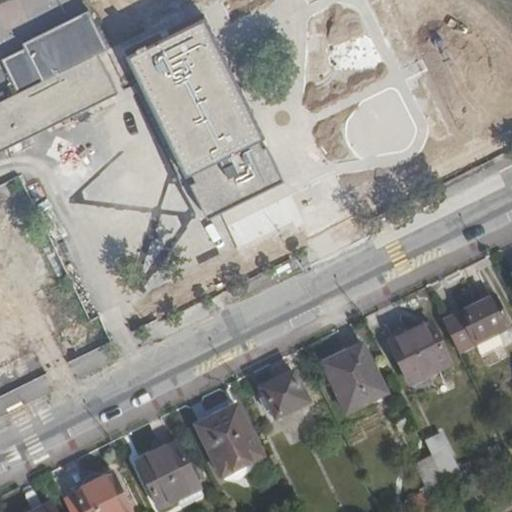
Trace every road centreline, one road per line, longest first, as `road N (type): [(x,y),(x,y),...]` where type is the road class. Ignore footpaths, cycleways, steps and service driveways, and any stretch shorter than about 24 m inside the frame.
road 1 (residential): [(0,445),(511,193)]
road 2 (unknown): [(71,410),(0,238)]
